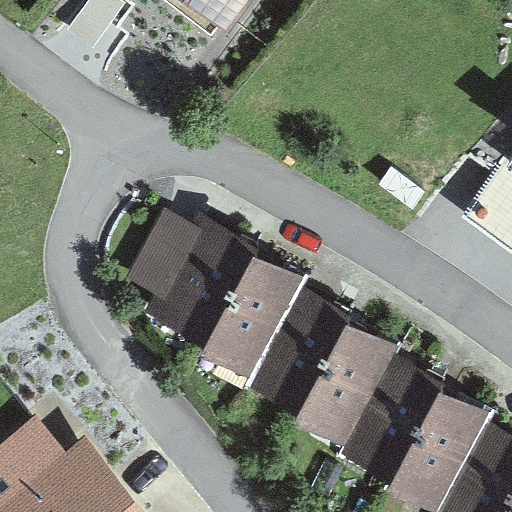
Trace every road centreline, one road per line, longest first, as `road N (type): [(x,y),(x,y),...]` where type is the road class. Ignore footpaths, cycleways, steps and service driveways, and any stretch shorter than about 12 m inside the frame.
road 1 (residential): [(118,134),(72,242),(86,310),(110,348),(216,458),(252,511)]
road 2 (residential): [(118,134),(248,170),(511,335)]
road 3 (residential): [(0,48),(118,134)]
